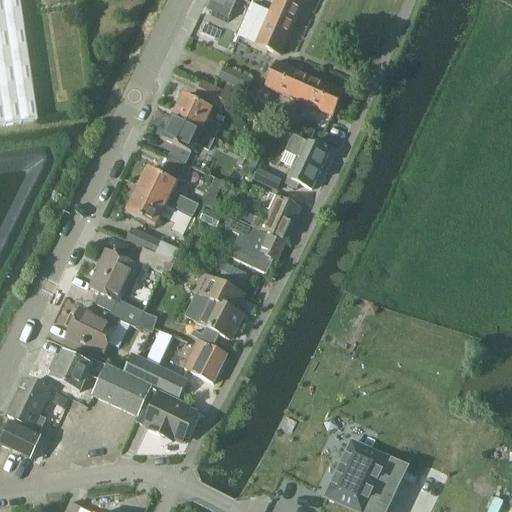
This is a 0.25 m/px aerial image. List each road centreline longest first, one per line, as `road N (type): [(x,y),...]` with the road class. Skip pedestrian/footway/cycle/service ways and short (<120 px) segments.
road 1 (residential): [(0,380),(181,0)]
road 2 (residential): [(0,497),(148,476),(233,511)]
